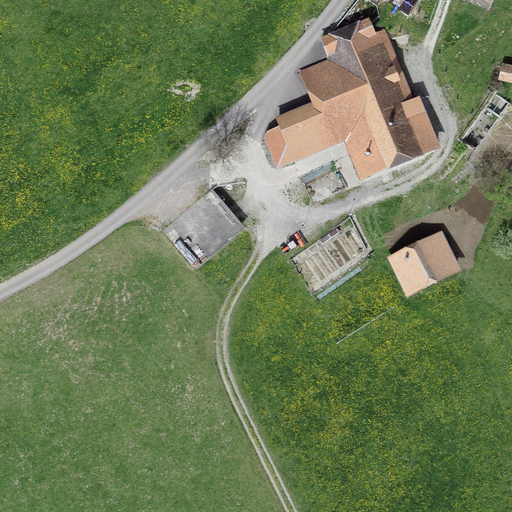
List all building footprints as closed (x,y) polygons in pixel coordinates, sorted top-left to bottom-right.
[(410,120),(368,20),(323,39),(330,62),(304,73),(320,111),(282,127),(283,128),(270,134),(268,139),(280,168),(298,161),(296,155),(346,134),(366,179),(383,172),(380,164),(423,145),(424,149),(439,143),(426,113),(410,120)] [(511,69),(503,67),(500,79),(510,82),(511,73),(511,69)] [(494,94),(459,141),(472,151),(507,104),(494,94)] [(211,196),(167,236),(197,269),(242,229),(211,196)] [(391,263),(404,290),(452,267),(439,240),(391,263)]
